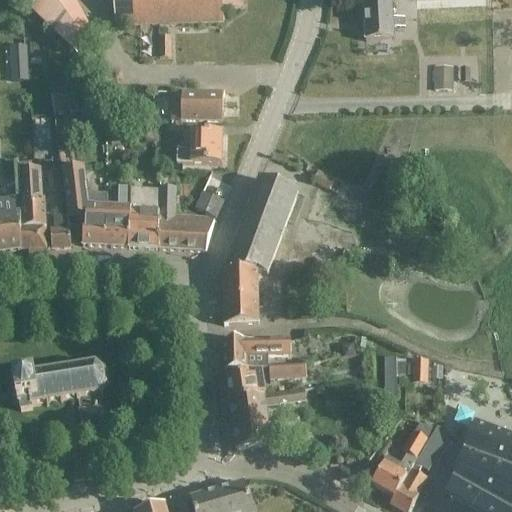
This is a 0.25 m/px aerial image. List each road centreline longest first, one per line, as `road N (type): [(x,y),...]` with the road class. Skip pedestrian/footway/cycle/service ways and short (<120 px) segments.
road 1 (track): [(502,369),(445,362),(346,324),(194,337)]
road 2 (tertiary): [(193,287),(214,259),(309,0)]
road 3 (tertiary): [(193,287),(160,274),(0,274)]
road 4 (tertiary): [(191,474),(193,287)]
road 5 (residential): [(354,511),(265,465),(191,474)]
road 6 (tertiary): [(45,511),(191,474)]
